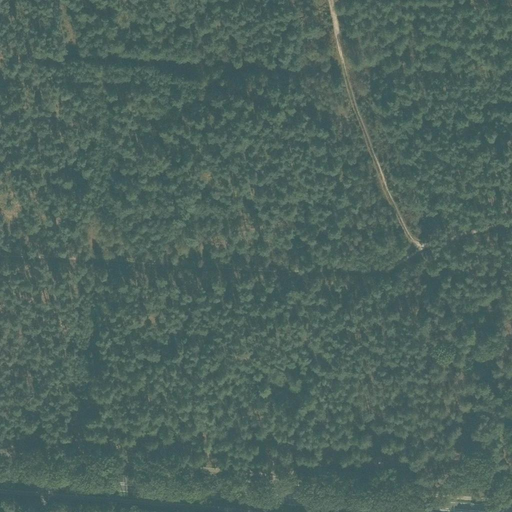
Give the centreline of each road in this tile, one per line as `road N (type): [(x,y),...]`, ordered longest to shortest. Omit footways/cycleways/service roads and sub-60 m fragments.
road 1 (primary): [(469,511),(0,476)]
road 2 (track): [(417,255),(392,271),(0,256)]
road 3 (track): [(341,64),(223,66),(0,49)]
road 4 (track): [(417,255),(341,64)]
road 5 (track): [(511,67),(341,64)]
